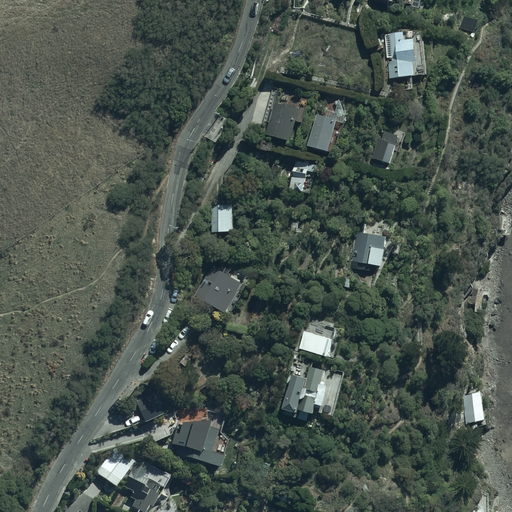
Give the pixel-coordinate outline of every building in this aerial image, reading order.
[(418,11),(420,0),(411,0),(410,9),(418,11)] [(388,46),(390,85),(419,83),(416,44),(388,46)] [(302,116),(280,110),(270,141),(293,148),(302,116)] [(341,128),(318,122),(309,154),(332,160),(341,128)] [(402,144),(383,137),(372,164),(392,171),(402,144)] [(290,191),(307,198),(316,176),(299,169),(290,191)] [(233,213),(213,213),(212,240),(233,241),(233,213)] [(379,269),(385,238),(353,232),(347,263),(379,269)] [(211,312),(230,323),(247,295),(228,283),(211,312)] [(468,310),(479,311),(482,292),(471,290),(468,310)] [(309,367),(335,374),(342,351),(315,344),(309,367)] [(304,378),(290,425),(318,434),(333,387),(304,378)] [(466,422),(481,421),(480,394),(465,395),(466,422)] [(152,397),(135,403),(143,425),(160,419),(152,397)] [(193,419),(179,457),(208,467),(221,428),(193,419)] [(148,511),(166,492),(125,455),(104,479),(142,511),(148,511)] [(265,479),(271,466),(261,461),(254,474),(265,479)] [(471,511),(484,511),(484,503),(471,504),(471,511)]
